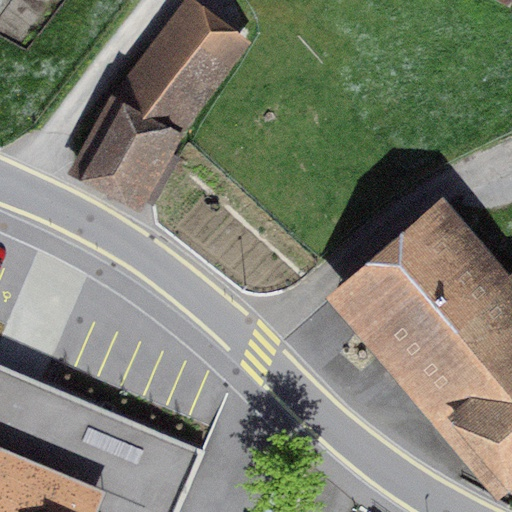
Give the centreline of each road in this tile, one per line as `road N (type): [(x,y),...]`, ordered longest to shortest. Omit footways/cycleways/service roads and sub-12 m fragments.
road 1 (unclassified): [(0,189),(78,214),(164,270),(434,511)]
road 2 (unknown): [(24,197),(162,0)]
